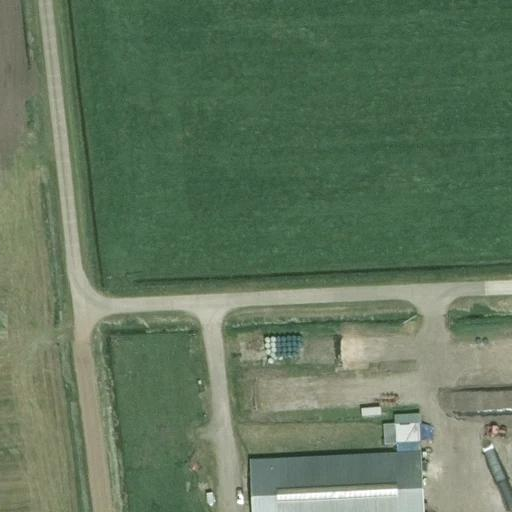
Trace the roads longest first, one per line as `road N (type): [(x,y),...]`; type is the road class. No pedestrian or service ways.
road 1 (unclassified): [(511,287),(80,308)]
road 2 (unclassified): [(44,0),(80,308)]
road 3 (track): [(80,308),(103,511)]
